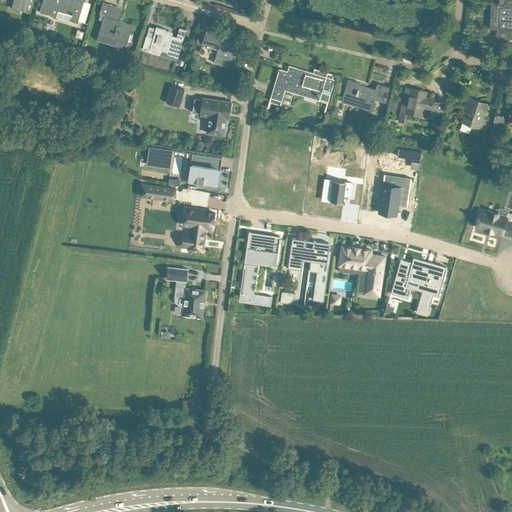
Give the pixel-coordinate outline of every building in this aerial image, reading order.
[(26,0),(13,0),(11,8),(23,12),(26,0)] [(82,6),(83,0),(82,0),(82,1),(80,0),(42,0),(39,12),(76,24),(82,6)] [(511,0),(499,0),(499,4),(498,4),(492,4),(490,27),(497,28),(496,38),(511,39),(511,0)] [(130,34),(133,24),(119,20),(118,22),(113,21),(118,6),(103,2),(99,14),(103,16),(97,35),(118,41),(116,46),(126,48),(130,34)] [(32,21),(29,30),(40,33),(42,25),(32,21)] [(179,55),(184,39),(186,29),(180,28),(177,37),(171,35),(172,33),(166,32),(166,29),(156,26),(156,28),(152,27),(149,28),(147,35),(143,49),(150,51),(152,44),(160,46),(159,49),(179,55)] [(237,50),(239,45),(230,42),(230,43),(227,42),(227,41),(221,40),(223,34),(207,29),(206,33),(200,31),(196,42),(218,49),(214,62),(232,68),(236,53),(234,53),(235,49),(237,50)] [(325,111),(335,79),(332,78),(333,75),(335,75),(314,68),(314,69),(316,70),(315,73),(289,65),(287,71),(279,68),(279,69),(278,69),(277,70),(279,71),(267,108),(268,108),(270,102),(289,108),(289,107),(281,105),(285,90),(319,100),(320,99),(328,101),(325,111)] [(388,97),(381,95),(384,87),(383,86),(384,85),(378,83),(377,85),(376,88),(360,84),(360,82),(348,79),(343,98),(349,99),(348,101),(364,106),(363,109),(372,111),(375,99),(386,103),(388,97)] [(179,106),(184,89),(171,85),(166,102),(179,106)] [(432,109),(434,99),(425,97),(427,91),(406,87),(401,111),(422,115),(423,107),(432,109)] [(192,112),(201,113),(201,115),(209,116),(207,132),(224,135),(227,119),(229,119),(231,102),(203,97),(203,99),(194,98),(192,112)] [(482,118),(484,113),(487,103),(468,97),(463,110),(466,110),(462,122),(484,129),(487,120),(482,118)] [(495,114),(491,135),(496,137),(501,122),(501,121),(503,117),(495,114)] [(166,149),(151,147),(148,164),(163,166),(166,149)] [(422,151),(398,147),(397,156),(412,158),(421,159),(422,151)] [(188,182),(218,186),(222,158),(193,153),(188,182)] [(488,159),(486,167),(494,169),(496,162),(488,159)] [(299,193),(301,179),(287,177),(287,175),(271,172),(267,197),(283,199),(284,191),(299,193)] [(384,176),(379,212),(397,214),(398,205),(407,206),(411,178),(401,177),(401,178),(384,176)] [(327,179),(324,200),(337,202),(337,203),(338,203),(338,202),(344,203),(345,196),(346,196),(347,195),(346,195),(346,193),(352,194),(353,183),(346,182),(346,181),(345,181),(345,182),(343,181),(342,181),(327,179)] [(143,185),(148,185),(146,196),(174,200),(176,189),(142,184),(142,185),(143,185)] [(362,198),(361,207),(369,208),(370,199),(362,198)] [(192,225),(191,235),(189,247),(189,249),(203,251),(206,227),(213,228),(215,212),(185,208),(183,224),(192,225)] [(478,219),(476,226),(485,229),(485,230),(493,233),(493,231),(503,234),(503,232),(511,234),(511,213),(508,212),(506,218),(498,215),(499,213),(490,211),(490,213),(480,210),(478,217),(477,219),(478,219)] [(245,263),(239,301),(245,301),(251,301),(252,297),(256,265),(257,262),(276,265),(279,243),(280,243),(281,236),(279,236),(279,237),(250,233),(251,232),(249,231),(247,250),(245,250),(245,256),(246,256),(245,261),(245,263)] [(290,243),(286,267),(287,267),(287,266),(288,267),(289,267),(302,268),(302,269),(304,259),(311,261),(310,271),(310,270),(318,271),(313,299),(324,301),(331,249),(331,251),(329,250),(330,243),(314,241),(313,249),(305,248),(306,240),(293,238),(291,245),(290,245),(290,243)] [(342,246),(339,265),(350,266),(349,269),(358,270),(358,268),(368,269),(365,293),(379,295),(385,256),(371,254),(372,250),(361,248),(362,247),(352,246),(352,247),(342,246)] [(401,259),(391,293),(393,294),(393,292),(395,293),(397,294),(397,293),(404,295),(404,293),(405,293),(407,284),(408,284),(408,283),(423,288),(422,290),(423,290),(416,311),(424,313),(424,314),(427,315),(434,293),(439,295),(440,290),(440,289),(444,276),(430,272),(432,265),(424,263),(425,260),(420,259),(414,257),(412,262),(401,259)] [(183,315),(203,317),(206,290),(186,288),(186,281),(187,281),(188,269),(168,267),(167,278),(176,280),(175,297),(175,299),(175,302),(179,305),(181,306),(184,306),(183,315)] [(457,277),(449,304),(463,309),(466,301),(486,307),(492,287),(480,284),(483,275),(471,271),(468,281),(457,277)] [(295,293),(282,291),(280,301),(294,303),(295,293)] [(202,399),(190,398),(190,400),(190,410),(190,411),(202,411),(202,399)]
